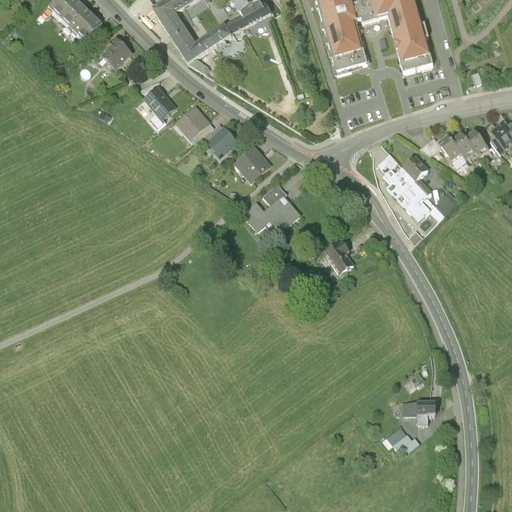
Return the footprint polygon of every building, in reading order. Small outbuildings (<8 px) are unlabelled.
[(70,0),(60,0),(47,15),(64,32),(83,12),(70,0)] [(171,41),(185,32),(175,17),(202,0),(172,0),(153,12),(171,41)] [(250,11),(260,4),(257,0),(229,0),(240,16),(250,10),(250,11)] [(315,0),(337,80),(352,76),(351,73),(368,69),(356,26),(362,24),(363,29),(388,22),(404,78),(433,69),(426,42),(429,42),(425,29),(422,30),(414,0),(355,0),(358,9),(352,10),(348,0),(315,0)] [(240,16),(242,20),(225,30),(231,38),(271,17),(266,8),(263,9),(260,4),(250,11),(250,10),(240,16)] [(83,12),(64,32),(82,48),(100,29),(83,12)] [(231,38),(225,30),(224,29),(197,47),(204,58),(232,40),(231,38)] [(204,58),(197,47),(195,49),(185,32),(171,41),(189,67),(199,61),(204,58)] [(116,44),(100,60),(116,76),(118,73),(132,60),(116,44)] [(199,61),(189,67),(205,78),(209,71),(203,68),(206,65),(199,61)] [(479,76),(472,79),(476,89),(483,87),(479,76)] [(176,113),(158,93),(145,105),(163,125),(176,113)] [(210,127),(197,112),(177,130),(190,145),(210,127)] [(506,125),(501,128),(505,134),(510,130),(506,125)] [(492,128),(487,132),(490,137),(496,133),(492,128)] [(511,142),(505,134),(501,128),(496,133),(490,137),(495,142),(505,156),(511,151),(511,152),(511,142)] [(222,133),(206,147),(219,162),(235,148),(222,133)] [(466,134),(461,137),(465,142),(469,139),(466,134)] [(489,154),(475,135),(469,139),(465,142),(476,157),(479,161),(489,154)] [(465,142),(461,137),(456,142),(451,145),(462,159),(466,164),(476,157),(465,142)] [(462,159),(448,140),(438,148),(437,148),(441,153),(452,167),(462,159)] [(505,156),(495,142),(490,146),(494,150),(501,159),(505,156)] [(438,148),(435,143),(420,153),(431,161),(441,153),(437,148),(438,148)] [(255,153),(236,168),(253,188),(271,172),(255,153)] [(379,171),(387,179),(392,175),(398,168),(390,160),(379,171)] [(415,162),(403,173),(416,186),(414,188),(428,202),(432,198),(420,184),(428,176),(415,162)] [(416,186),(403,173),(396,179),(392,175),(387,179),(384,182),(392,189),(388,193),(419,227),(430,216),(436,211),(428,202),(414,188),(416,186)] [(279,188),(263,202),(272,212),(289,199),(279,188)] [(449,197),(436,211),(444,219),(457,206),(458,206),(449,197)] [(266,216),(258,208),(243,221),(260,239),(268,233),(278,244),(305,220),(286,200),(272,212),(266,216)] [(436,211),(430,216),(439,225),(444,219),(436,211)] [(415,249),(422,243),(416,237),(410,243),(415,249)] [(340,279),(354,270),(345,258),(349,256),(343,246),(326,257),(340,279)] [(423,386),(419,381),(413,385),(417,391),(423,386)] [(433,387),(432,394),(441,395),(443,388),(433,387)] [(437,422),(437,409),(405,409),(405,423),(419,423),(419,430),(429,430),(429,423),(437,422)] [(394,452),(406,442),(400,435),(388,445),(394,452)] [(409,459),(420,451),(415,445),(412,447),(408,441),(406,442),(394,452),(399,458),(405,453),(409,459)]
